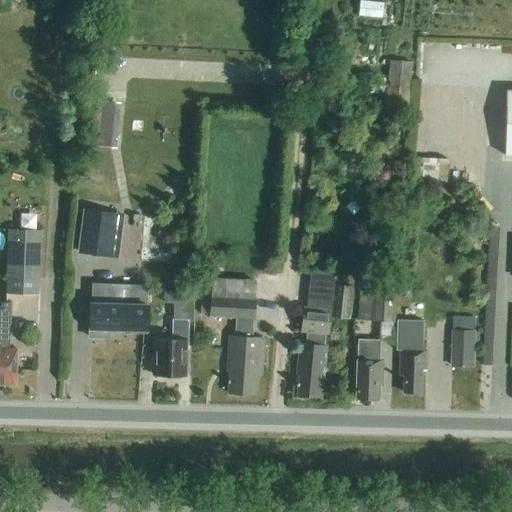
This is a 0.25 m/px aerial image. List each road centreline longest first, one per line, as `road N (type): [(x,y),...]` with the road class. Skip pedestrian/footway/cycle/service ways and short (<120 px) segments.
road 1 (secondary): [(511,428),(0,412)]
road 2 (unknown): [(498,428),(511,208),(508,186),(469,127),(469,80),(474,63),(511,57)]
road 3 (track): [(67,0),(45,414)]
road 4 (unclassified): [(285,511),(0,505)]
